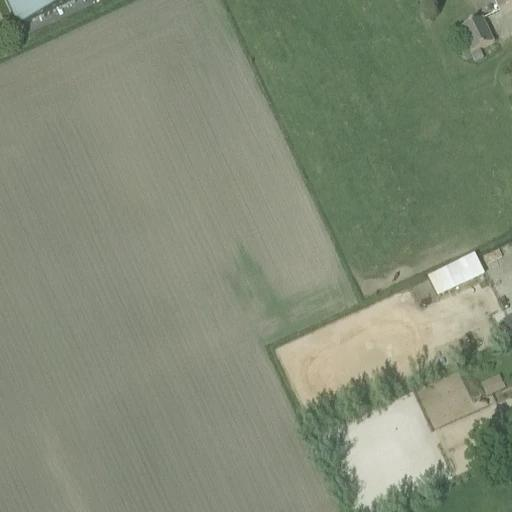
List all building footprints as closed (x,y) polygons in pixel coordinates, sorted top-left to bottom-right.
[(2,0),(17,30),(84,0),(2,0)] [(511,0),(492,0),(499,15),(511,8),(511,0)] [(460,32),(471,56),(493,46),(482,22),(460,32)] [(473,256),(425,279),(436,301),(484,278),(473,256)] [(484,412),(511,398),(499,375),(477,386),(484,400),(479,402),(484,412)]
